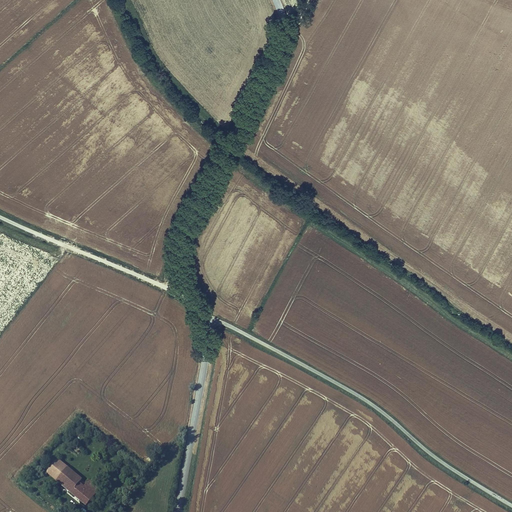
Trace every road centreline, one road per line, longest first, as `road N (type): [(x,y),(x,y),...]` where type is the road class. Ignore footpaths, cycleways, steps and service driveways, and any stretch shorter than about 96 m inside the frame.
road 1 (unclassified): [(511,505),(346,388),(201,310)]
road 2 (tertiary): [(201,310),(183,262),(184,239),(279,60),(285,37),(276,0)]
road 3 (unclassified): [(201,310),(0,213)]
road 4 (tertiary): [(179,511),(204,359),(201,310)]
